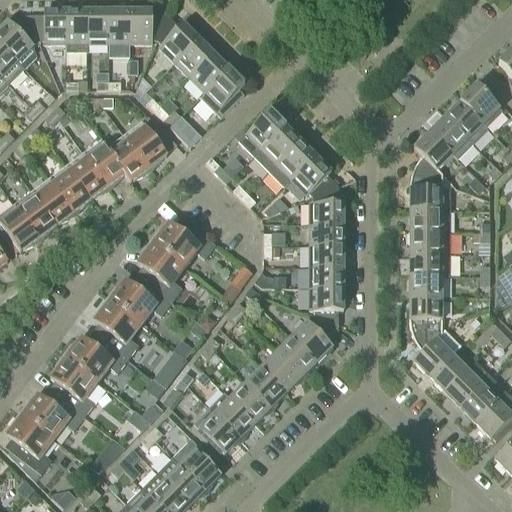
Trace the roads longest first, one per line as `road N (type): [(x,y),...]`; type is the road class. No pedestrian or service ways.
road 1 (residential): [(22,374),(182,171),(245,238),(256,273)]
road 2 (residential): [(367,392),(370,131)]
road 3 (residential): [(511,19),(398,131),(370,131)]
road 4 (residential): [(370,131),(239,0)]
road 5 (residential): [(247,511),(367,392)]
road 6 (residential): [(474,498),(367,392)]
